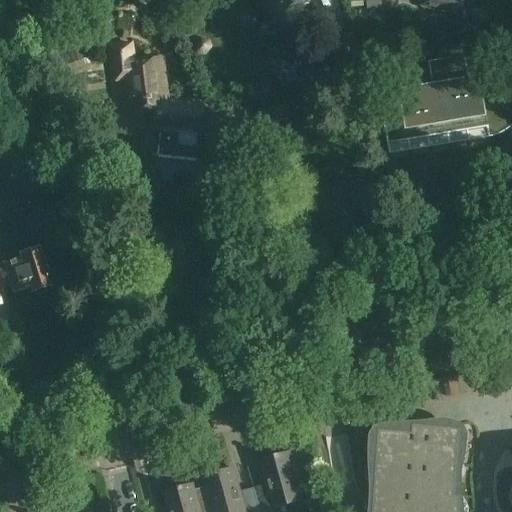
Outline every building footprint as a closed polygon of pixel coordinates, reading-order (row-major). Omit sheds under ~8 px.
[(247,0),(259,35),(284,27),(278,8),(303,0),(247,0)] [(346,0),(347,7),(365,6),(365,12),(377,11),(376,1),(385,1),(384,0),(346,0)] [(420,0),(418,6),(443,13),(462,18),(464,9),(465,9),(467,0),(420,0)] [(511,24),(496,28),(500,44),(511,41),(511,24)] [(363,65),(354,34),(332,40),(334,47),(315,53),(322,75),(340,69),(341,72),(363,65)] [(152,130),(160,131),(159,139),(155,138),(154,145),(159,145),(157,158),(209,163),(212,137),(199,135),(202,109),(167,105),(162,60),(135,63),(133,46),(111,48),(115,82),(121,82),(123,102),(122,102),(124,115),(154,112),(152,130)] [(511,87),(482,92),(480,76),(469,78),(465,56),(428,62),(432,84),(398,89),(401,105),(392,106),(394,115),(383,117),(389,154),(391,154),(389,144),(487,128),(488,138),(490,138),(489,134),(493,133),(503,128),(511,121),(511,120),(511,87)] [(366,68),(350,70),(353,93),(369,91),(366,68)] [(293,136),(290,112),(262,116),(265,139),(293,136)] [(366,184),(348,189),(347,187),(313,197),(321,227),(324,226),(330,248),(361,239),(354,212),(373,207),(366,184)] [(61,254),(45,259),(42,249),(23,255),(24,259),(6,264),(5,262),(0,263),(0,293),(3,293),(2,289),(13,286),(15,293),(33,288),(34,292),(37,291),(38,294),(50,290),(50,287),(53,286),(52,283),(69,278),(61,254)] [(460,511),(462,496),(456,495),(461,428),(427,425),(427,423),(411,425),(411,432),(377,430),(372,507),(371,511),(460,511)] [(253,493),(259,511),(274,511),(274,507),(302,500),(288,451),(273,456),(259,460),(267,490),(253,493)] [(259,511),(253,493),(240,497),(231,468),(217,472),(217,471),(202,475),(205,486),(212,511),(259,511)] [(212,511),(205,486),(192,490),(190,483),(176,487),(176,488),(162,492),(167,511),(212,511)]
